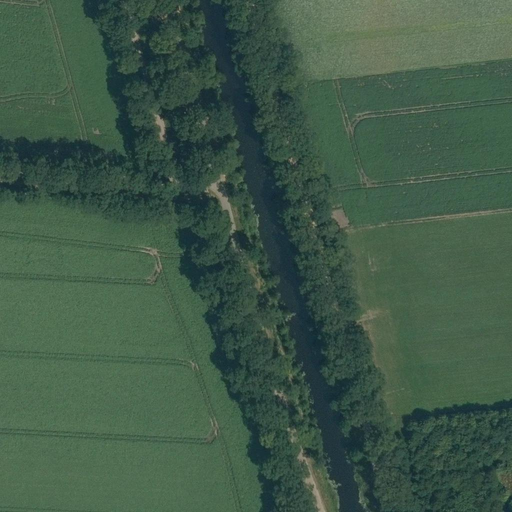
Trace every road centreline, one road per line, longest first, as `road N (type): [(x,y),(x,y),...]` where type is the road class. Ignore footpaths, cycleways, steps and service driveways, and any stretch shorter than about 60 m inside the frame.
road 1 (track): [(357,386),(248,0)]
road 2 (unclassified): [(0,173),(154,192),(217,179)]
road 3 (track): [(123,0),(178,187)]
road 4 (unclassified): [(166,0),(217,179)]
road 5 (unclassified): [(217,179),(266,351)]
road 6 (unclassified): [(319,511),(266,351)]
road 7 (unclassified): [(385,511),(357,386)]
